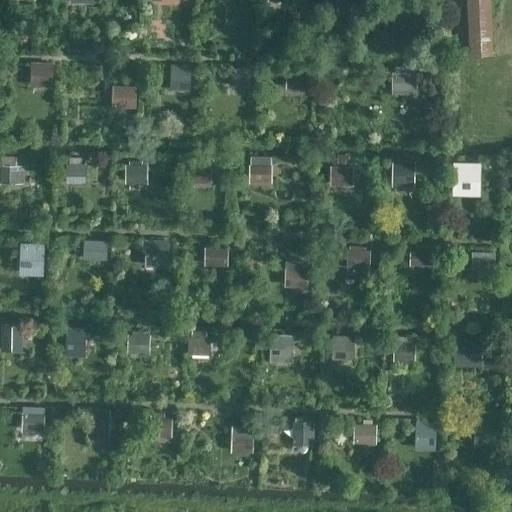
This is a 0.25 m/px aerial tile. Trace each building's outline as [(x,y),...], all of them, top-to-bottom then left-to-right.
[(470,0),(472,60),(495,60),(493,0),(470,0)] [(32,65),(32,92),(52,92),(52,66),(32,65)] [(191,67),(169,67),(169,87),(191,87),(191,67)] [(225,69),(225,93),(254,93),(254,69),(225,69)] [(308,70),(286,70),(286,90),(308,90),(308,70)] [(396,74),(396,98),(425,98),(425,74),(396,74)] [(102,87),(101,112),(133,113),(133,88),(102,87)] [(187,161),(186,183),(213,184),(213,162),(187,161)] [(393,161),(392,187),(413,188),(414,162),(393,161)] [(65,163),(65,186),(86,186),(87,163),(65,163)] [(250,164),(249,182),(270,182),(271,165),(250,164)] [(0,165),(0,183),(25,184),(25,166),(0,165)] [(126,165),(125,182),(147,183),(147,165),(126,165)] [(330,166),(330,183),(351,184),(352,167),(330,166)] [(453,170),(453,194),(479,194),(479,170),(453,170)] [(82,239),(82,263),(111,263),(111,239),(82,239)] [(146,251),(145,268),(167,269),(169,241),(143,240),(142,250),(146,251)] [(22,242),(21,272),(44,273),(45,242),(22,242)] [(372,247),(346,246),(345,275),(371,275),(372,247)] [(227,266),(228,248),(205,247),(204,265),(227,266)] [(410,248),(409,264),(432,265),(433,249),(410,248)] [(472,251),(472,270),(495,270),(495,252),(472,251)] [(308,268),(284,267),(283,286),(308,288),(308,268)] [(1,326),(1,348),(25,349),(26,327),(1,326)] [(68,328),(68,358),(86,358),(86,328),(68,328)] [(188,333),(187,356),(212,356),(212,334),(188,333)] [(153,335),(132,335),(132,361),(153,361),(153,335)] [(293,335),(272,335),(272,361),(293,361),(293,335)] [(353,335),(332,335),(332,361),(354,361),(353,335)] [(415,342),(394,342),(394,362),(415,362),(415,342)] [(490,342),(456,342),(456,369),(490,369),(490,342)] [(109,409),(87,409),(87,436),(109,436),(109,409)] [(19,411),(19,433),(48,433),(48,411),(19,411)] [(153,416),(153,445),(184,445),(184,416),(153,416)] [(289,422),(288,443),(318,444),(319,422),(289,422)] [(252,423),(231,423),(231,450),(252,449),(252,423)] [(375,423),(353,423),(353,443),(375,443),(375,423)] [(415,424),(415,449),(447,449),(447,424),(415,424)] [(495,429),(474,429),(474,449),(495,449),(495,429)]
